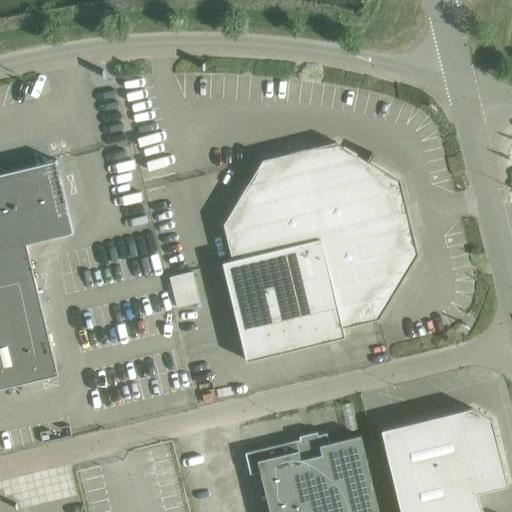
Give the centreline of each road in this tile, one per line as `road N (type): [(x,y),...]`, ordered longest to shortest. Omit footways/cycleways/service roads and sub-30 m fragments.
road 1 (unclassified): [(0,471),(511,347)]
road 2 (unclassified): [(0,67),(198,39),(298,45),(459,82)]
road 3 (unknown): [(150,44),(169,92),(183,104),(241,121),(358,129),(402,152),(434,202),(458,210),(489,203)]
road 4 (unclassified): [(511,294),(459,82)]
